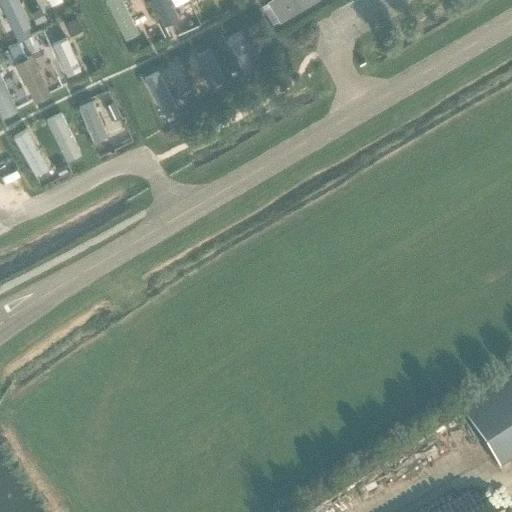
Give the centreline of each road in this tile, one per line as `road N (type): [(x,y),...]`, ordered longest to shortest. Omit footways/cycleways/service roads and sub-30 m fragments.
road 1 (secondary): [(14,314),(511,22)]
road 2 (track): [(87,0),(152,135),(144,162)]
